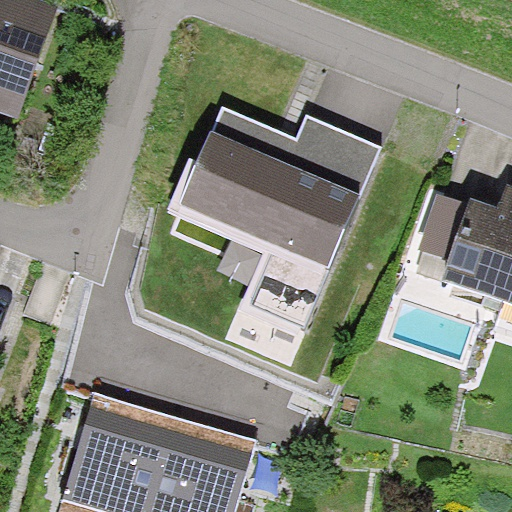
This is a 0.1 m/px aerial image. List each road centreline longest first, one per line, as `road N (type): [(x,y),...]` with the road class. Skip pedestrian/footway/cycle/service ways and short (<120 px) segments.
road 1 (residential): [(0,227),(83,260),(164,0)]
road 2 (residential): [(229,0),(511,117)]
